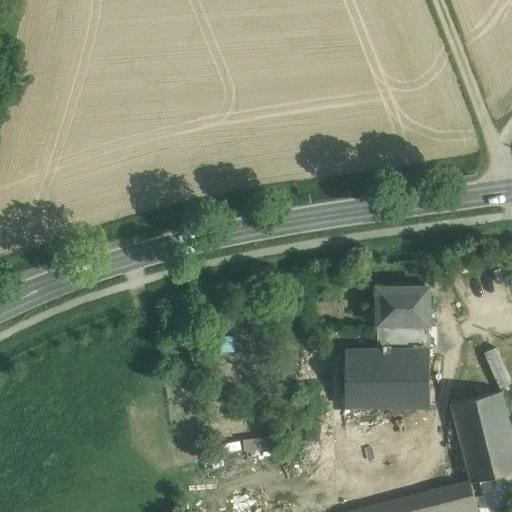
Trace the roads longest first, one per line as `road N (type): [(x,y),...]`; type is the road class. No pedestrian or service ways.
road 1 (secondary): [(0,307),(180,244),(511,188)]
road 2 (track): [(439,0),(493,143),(511,167)]
